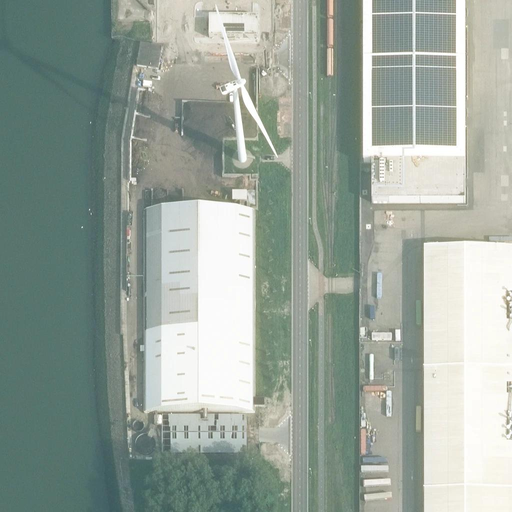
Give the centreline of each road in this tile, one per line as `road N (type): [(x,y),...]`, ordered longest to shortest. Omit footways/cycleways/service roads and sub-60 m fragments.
road 1 (unclassified): [(299,511),(299,0)]
road 2 (unknown): [(299,51),(187,59),(170,71),(166,157),(192,180)]
